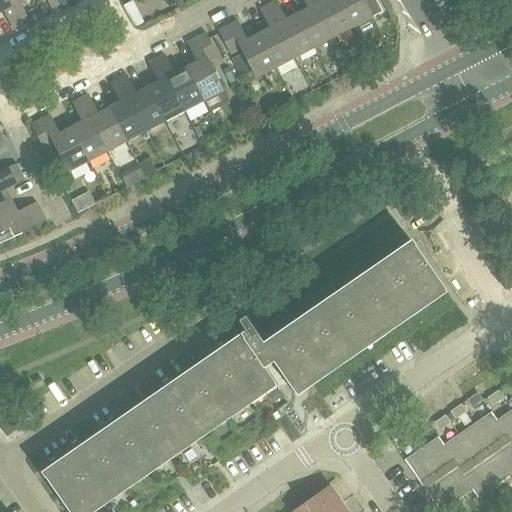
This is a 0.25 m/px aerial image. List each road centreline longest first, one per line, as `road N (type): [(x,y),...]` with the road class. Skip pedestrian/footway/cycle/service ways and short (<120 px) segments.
road 1 (secondary): [(0,335),(154,272),(475,107)]
road 2 (secondary): [(453,66),(275,165),(0,290)]
road 3 (residential): [(340,433),(505,324)]
road 4 (residential): [(0,60),(108,5),(133,54)]
road 5 (residential): [(224,511),(340,433)]
road 6 (residential): [(11,116),(133,54)]
road 7 (residential): [(505,324),(428,213)]
